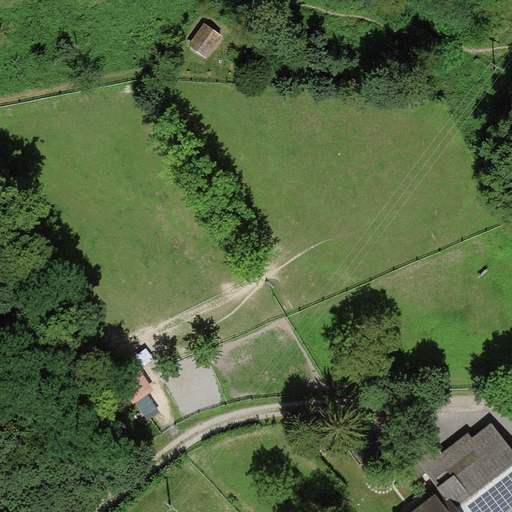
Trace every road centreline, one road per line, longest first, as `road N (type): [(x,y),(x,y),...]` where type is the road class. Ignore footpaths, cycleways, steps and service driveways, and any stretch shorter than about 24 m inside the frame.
road 1 (track): [(91,511),(195,434),(255,415),(511,406)]
road 2 (track): [(0,95),(171,61)]
